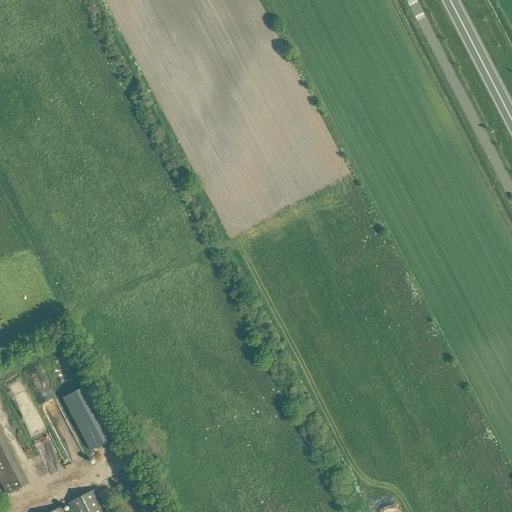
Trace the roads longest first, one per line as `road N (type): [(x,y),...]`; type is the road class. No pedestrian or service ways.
road 1 (unclassified): [(511,194),(411,0)]
road 2 (trunk): [(511,120),(449,0)]
